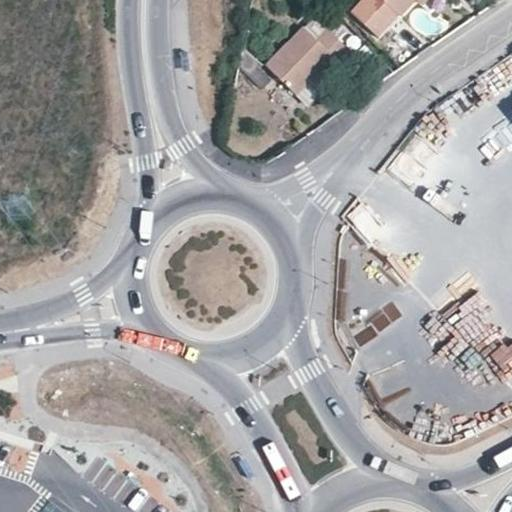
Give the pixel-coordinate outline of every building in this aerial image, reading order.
[(342,0),(341,0),(328,0),(326,8),(340,10),(342,0)] [(412,0),(358,0),(388,27),(412,0)] [(263,9),(256,22),(282,32),(288,18),(263,9)] [(303,28),(266,67),(296,96),(333,57),(340,65),(351,53),(327,30),(316,41),(303,28)] [(414,264),(420,252),(401,244),(396,256),(414,264)] [(373,317),(351,332),(359,343),(381,327),(373,317)]
